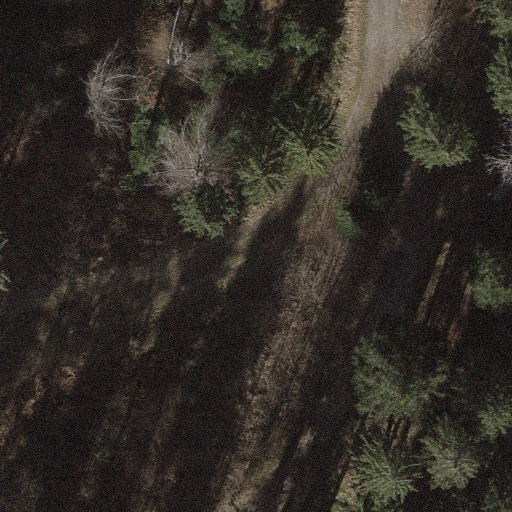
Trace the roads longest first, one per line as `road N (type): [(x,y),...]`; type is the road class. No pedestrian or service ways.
road 1 (track): [(255,511),(346,375),(403,236),(404,178),(381,68),(385,0)]
road 2 (track): [(381,68),(371,105),(333,172),(272,233),(148,292),(0,329)]
